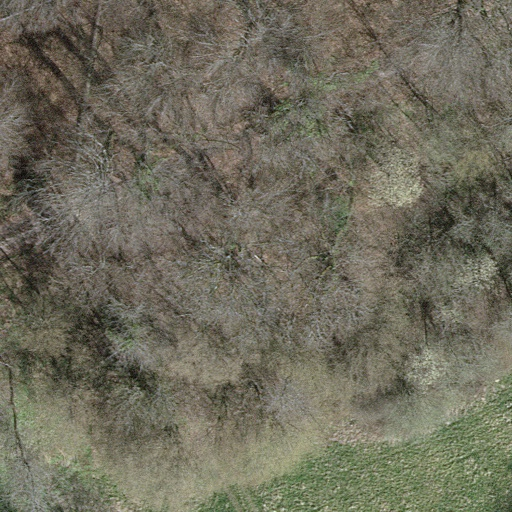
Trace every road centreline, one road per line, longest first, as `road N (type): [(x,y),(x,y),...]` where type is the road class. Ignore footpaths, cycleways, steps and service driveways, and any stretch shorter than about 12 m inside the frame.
road 1 (track): [(511,24),(215,179),(0,248)]
road 2 (track): [(256,511),(142,207)]
